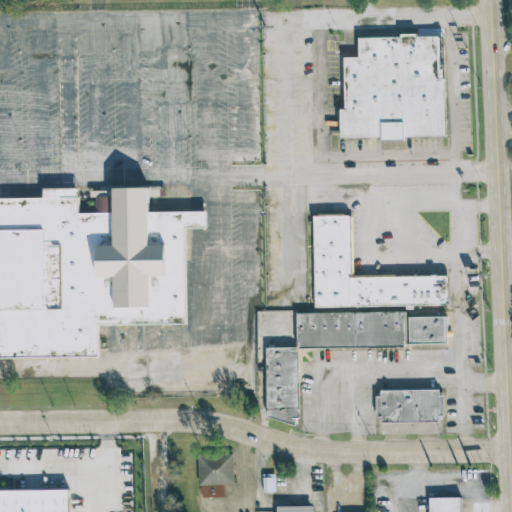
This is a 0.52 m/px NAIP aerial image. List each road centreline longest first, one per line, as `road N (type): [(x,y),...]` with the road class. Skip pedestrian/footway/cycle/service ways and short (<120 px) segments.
road 1 (residential): [(0,423),(207,421),(320,447),(509,448)]
road 2 (tertiary): [(492,0),(511,493)]
